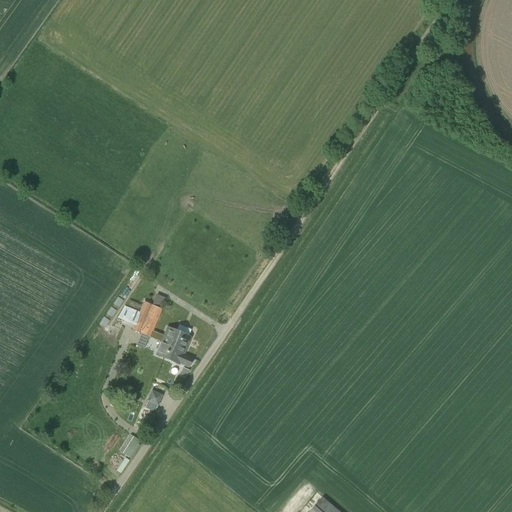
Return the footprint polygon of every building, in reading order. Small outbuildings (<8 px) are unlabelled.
[(157,293),(154,303),(163,305),(166,296),(157,293)] [(146,315),(157,320),(162,309),(143,302),(132,330),(137,332),(140,324),(142,325),(146,315)] [(150,338),(157,320),(146,315),(142,325),(140,324),(137,332),(141,334),(136,345),(144,349),(148,337),(150,338)] [(171,350),(184,356),(191,337),(167,327),(163,336),(175,341),(171,350)] [(191,359),(184,356),(171,350),(175,341),(163,336),(155,355),(180,365),(180,364),(188,367),(191,359)] [(158,406),(162,395),(151,390),(146,401),(158,406)] [(340,511),(323,497),(309,511),(340,511)]
